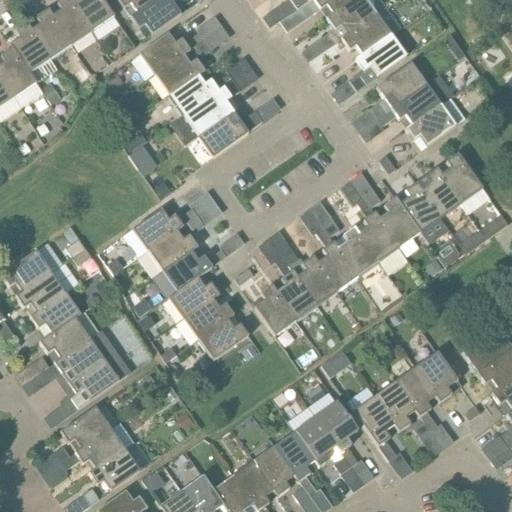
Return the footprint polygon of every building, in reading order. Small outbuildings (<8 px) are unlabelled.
[(70,49),(91,35),(68,0),(66,0),(56,7),(61,13),(52,19),(48,12),(47,13),(70,49)] [(68,0),(91,35),(113,20),(99,0),(79,0),(73,5),(69,0),(68,0)] [(131,22),(163,0),(120,0),(117,3),(123,12),(129,7),(136,16),(129,20),(131,22)] [(167,0),(163,0),(131,22),(138,32),(144,28),(151,38),(180,18),(167,0)] [(200,0),(188,0),(180,6),(185,14),(202,2),(200,0)] [(325,21),(326,22),(357,0),(314,0),(312,2),(308,5),(297,12),(304,23),(325,8),(331,17),(325,21)] [(319,43),(326,53),(376,18),(363,0),(357,0),(326,22),(333,33),(319,43)] [(297,12),(289,1),(279,9),(287,19),(297,12)] [(49,63),(70,49),(47,13),(35,21),(40,27),(31,33),(27,26),(26,27),(49,63)] [(355,62),(355,64),(391,39),(376,18),(326,53),(331,60),(346,50),(348,54),(355,49),(361,58),(355,62)] [(19,41),(8,48),(11,52),(28,77),(29,76),(49,63),(26,27),(15,35),(19,41)] [(138,57),(154,79),(189,54),(189,53),(193,50),(203,43),(198,36),(183,46),(181,42),(175,47),(167,36),(138,57)] [(449,51),(455,47),(449,38),(443,43),(449,51)] [(391,39),(355,64),(363,74),(369,70),(377,80),(405,60),(391,39)] [(125,41),(120,44),(119,52),(122,56),(131,50),(125,41)] [(203,43),(193,50),(201,60),(210,53),(203,43)] [(94,72),(108,63),(96,44),(82,52),(94,72)] [(0,82),(13,102),(36,86),(29,76),(28,77),(11,52),(0,58),(0,59),(4,65),(0,67),(0,82)] [(154,79),(168,99),(203,74),(195,63),(189,67),(183,59),(189,54),(154,79)] [(389,112),(390,113),(425,88),(410,66),(375,91),(383,103),(390,99),(395,107),(389,112)] [(168,99),(183,120),(233,84),(227,77),(213,87),(210,83),(204,88),(198,79),(204,75),(203,74),(168,99)] [(121,85),(114,75),(106,80),(114,90),(121,85)] [(356,95),(365,88),(358,78),(348,85),(356,95)] [(0,110),(13,102),(0,82),(0,110)] [(183,120),(197,140),(232,115),(225,105),(240,94),(233,84),(183,120)] [(60,102),(49,86),(40,92),(50,108),(60,102)] [(404,132),(405,133),(440,109),(425,88),(390,113),(385,116),(375,123),(380,130),(395,120),(398,124),(404,119),(410,128),(404,132)] [(375,123),(385,116),(378,106),(368,113),(375,123)] [(440,109),(405,133),(413,144),(419,140),(426,150),(455,129),(440,109)] [(122,126),(112,111),(101,118),(111,133),(122,126)] [(232,115),(197,140),(212,161),(247,137),(247,136),(261,125),(256,118),(242,129),(239,125),(233,129),(227,120),(233,116),(232,115)] [(39,136),(46,131),(41,123),(34,128),(39,136)] [(122,147),(128,155),(145,143),(138,135),(122,147)] [(30,154),(25,145),(17,150),(22,158),(30,154)] [(139,150),(127,158),(137,172),(148,164),(139,150)] [(24,162),(18,152),(8,158),(14,168),(24,162)] [(435,172),(460,207),(482,192),(457,157),(445,165),(449,172),(441,178),(436,172),(435,172)] [(387,178),(395,172),(384,158),(377,163),(387,178)] [(440,222),(460,207),(435,172),(424,180),(429,186),(420,192),(416,186),(415,187),(440,222)] [(169,195),(162,185),(153,192),(160,201),(169,195)] [(419,236),(440,222),(415,187),(404,195),(408,201),(399,207),(419,236)] [(369,212),(370,212),(380,204),(373,195),(362,202),(369,212)] [(398,251),(419,236),(399,207),(395,201),(383,210),(387,216),(377,223),(398,251)] [(378,266),(398,251),(377,223),(369,212),(362,202),(356,207),(366,222),(362,224),(367,231),(358,237),(353,230),(353,231),(378,266)] [(132,232),(148,254),(182,230),(181,229),(186,226),(196,219),(191,212),(177,222),(174,218),(167,223),(160,212),(132,232)] [(480,233),(487,242),(507,227),(501,218),(480,233)] [(196,219),(186,226),(193,236),(203,229),(196,219)] [(322,231),(329,241),(339,234),(332,224),(322,231)] [(70,248),(78,243),(69,230),(58,238),(62,245),(67,242),(70,248)] [(148,254),(162,274),(196,250),(188,239),(182,243),(176,235),(182,230),(148,254)] [(336,296),(357,281),(332,246),(329,241),(322,231),(315,236),(325,251),(321,253),(325,260),(317,266),(312,260),(311,261),(336,296)] [(357,281),(378,266),(353,231),(342,239),(346,245),(337,251),(333,245),(332,246),(357,281)] [(487,242),(480,233),(459,247),(466,256),(487,242)] [(66,251),(72,260),(84,251),(78,243),(70,248),(66,251)] [(176,294),(197,282),(197,281),(211,271),(211,270),(225,260),(220,253),(206,263),(203,259),(197,264),(190,255),(197,251),(196,250),(162,274),(176,294)] [(84,251),(72,260),(78,269),(91,260),(84,251)] [(459,261),(452,251),(438,260),(445,271),(459,261)] [(315,310),(336,296),(311,261),(301,268),(291,253),(280,261),(315,310)] [(16,301),(51,276),(35,254),(0,279),(9,291),(15,287),(21,295),(15,300),(16,301)] [(123,271),(116,261),(106,268),(113,278),(123,271)] [(296,324),(315,310),(280,261),(273,265),(284,280),(280,283),(284,289),(276,295),(271,289),(296,324)] [(442,272),(435,263),(425,270),(431,279),(442,272)] [(253,278),(248,271),(233,282),(238,289),(253,278)] [(30,322),(65,296),(51,276),(16,301),(23,312),(29,307),(35,316),(29,320),(30,322)] [(168,301),(184,322),(218,298),(210,286),(203,291),(197,282),(176,294),(177,295),(168,301)] [(110,295),(102,283),(94,289),(102,301),(110,295)] [(274,340),(296,324),(271,289),(259,297),(264,303),(253,311),(274,340)] [(44,328),(50,337),(74,321),(80,317),(65,296),(30,322),(37,332),(44,328)] [(184,322),(198,342),(232,318),(224,307),(218,311),(212,303),(218,298),(184,322)] [(139,320),(151,312),(143,301),(131,309),(139,320)] [(403,322),(398,315),(390,321),(395,328),(403,322)] [(144,334),(154,327),(147,318),(137,325),(144,334)] [(198,342),(213,364),(247,339),(239,328),(233,332),(227,323),(233,319),(232,318),(198,342)] [(0,342),(4,349),(0,351),(0,352),(5,359),(20,349),(0,319),(0,342)] [(53,353),(60,363),(89,343),(74,321),(50,337),(38,345),(46,357),(53,353)] [(362,330),(358,325),(351,329),(355,335),(362,330)] [(461,355),(475,376),(476,377),(511,352),(496,330),(461,355)] [(340,346),(335,339),(326,345),(331,352),(340,346)] [(68,388),(103,363),(89,343),(60,363),(49,371),(39,378),(43,384),(58,374),(61,378),(67,374),(73,382),(67,387),(68,388)] [(241,355),(246,363),(256,356),(251,348),(241,355)] [(166,365),(176,358),(170,351),(160,358),(166,365)] [(490,396),(491,397),(511,381),(511,353),(511,352),(476,377),(484,388),(490,383),(496,392),(490,396)] [(319,368),(328,381),(350,366),(341,353),(319,368)] [(414,371),(439,406),(451,398),(446,392),(457,384),(436,355),(414,371)] [(49,371),(48,370),(41,360),(31,367),(39,378),(49,371)] [(89,405),(118,385),(103,363),(68,388),(75,399),(71,402),(78,413),(89,405)] [(419,420),(422,425),(429,435),(436,430),(426,415),(430,412),(426,406),(434,400),(439,406),(414,371),(393,386),(419,420)] [(156,388),(149,378),(140,384),(147,394),(156,388)] [(505,404),(511,413),(511,412),(511,381),(491,397),(499,408),(505,404)] [(373,400),(398,435),(409,427),(405,421),(414,414),(418,421),(419,420),(393,386),(373,400)] [(398,435),(373,400),(352,415),(377,450),(378,449),(388,464),(395,459),(385,444),(389,441),(385,435),(393,429),(398,435)] [(68,420),(78,413),(71,402),(61,409),(68,420)] [(314,420),(335,449),(343,460),(350,470),(357,465),(346,451),(350,448),(346,442),(356,434),(335,405),(314,420)] [(479,417),(474,410),(460,420),(465,427),(479,417)] [(81,453),(110,432),(95,411),(59,435),(68,447),(74,443),(81,453)] [(511,429),(498,439),(506,450),(511,445),(511,412),(511,413),(505,418),(511,427),(511,429)] [(193,427),(184,415),(177,420),(185,433),(193,427)] [(325,456),(334,450),(335,449),(314,420),(294,434),(295,435),(294,435),(319,470),(330,463),(325,456)] [(419,442),(429,435),(422,425),(412,432),(419,442)] [(89,478),(124,453),(110,432),(81,453),(69,460),(59,467),(64,474),(79,464),(82,468),(88,463),(94,472),(88,477),(89,478)] [(318,471),(319,470),(294,435),(274,450),(294,479),(302,490),(309,500),(316,495),(305,480),(309,477),(305,471),(313,465),(318,471)] [(69,460),(62,450),(52,457),(59,467),(69,460)] [(253,465),(278,499),(289,492),(284,485),(294,479),(274,450),(253,465)] [(124,453),(89,478),(96,489),(103,484),(110,495),(139,474),(124,453)] [(340,478),(350,470),(343,460),(333,468),(340,478)] [(233,479),(253,508),(256,511),(266,511),(264,509),(268,506),(264,500),(272,494),(277,500),(278,499),(253,465),(233,479)] [(155,497),(168,490),(162,476),(148,483),(155,497)] [(246,511),(253,508),(233,479),(213,494),(203,479),(202,480),(223,511),(246,511)] [(223,511),(202,480),(181,495),(192,511),(223,511)] [(298,507),(309,500),(302,490),(291,497),(298,507)] [(89,509),(99,503),(91,492),(81,499),(89,509)] [(98,511),(144,511),(146,511),(138,500),(132,505),(124,494),(98,511)] [(192,511),(181,495),(159,510),(160,511),(192,511)]
